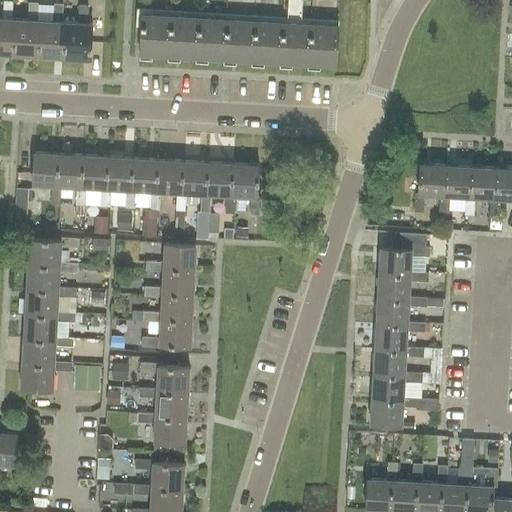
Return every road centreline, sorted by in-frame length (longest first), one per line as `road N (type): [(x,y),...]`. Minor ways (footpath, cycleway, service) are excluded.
road 1 (residential): [(252,511),(370,123)]
road 2 (residential): [(370,123),(0,103)]
road 3 (residential): [(370,123),(417,0)]
